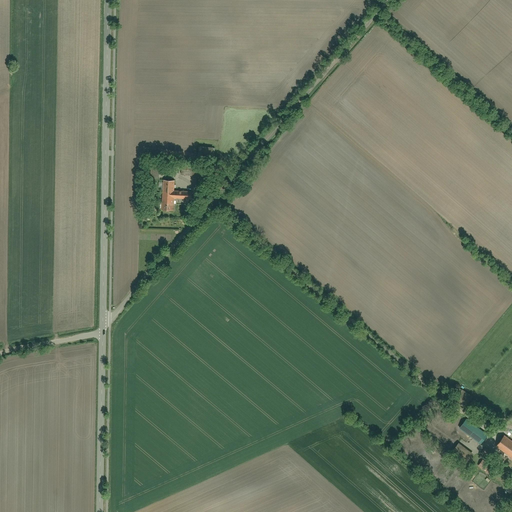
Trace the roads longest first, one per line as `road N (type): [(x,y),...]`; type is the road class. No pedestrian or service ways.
road 1 (residential): [(389,0),(103,320)]
road 2 (tertiary): [(103,320),(108,0)]
road 3 (tertiary): [(99,511),(103,334)]
